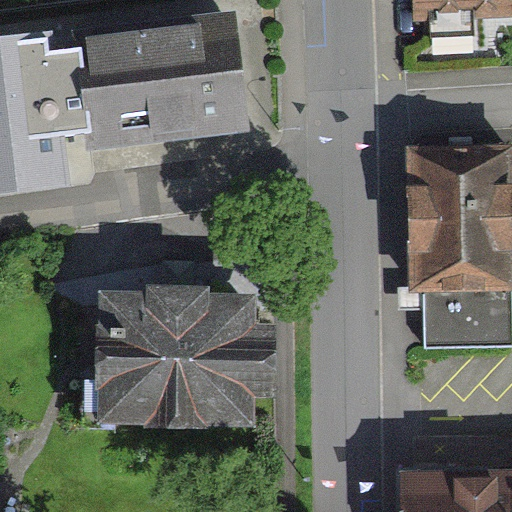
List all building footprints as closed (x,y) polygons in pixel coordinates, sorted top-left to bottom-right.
[(511,0),(421,0),(423,17),(511,11),(511,0)] [(253,18),(82,39),(96,147),(267,126),(253,18)] [(511,161),(504,150),(426,153),(433,356),(511,353),(511,161)] [(149,298),(105,297),(102,419),(250,422),(251,389),(265,390),(267,333),(252,332),(253,300),(203,299),(203,293),(149,292),(149,298)] [(511,511),(511,478),(413,481),(413,511),(511,511)]
